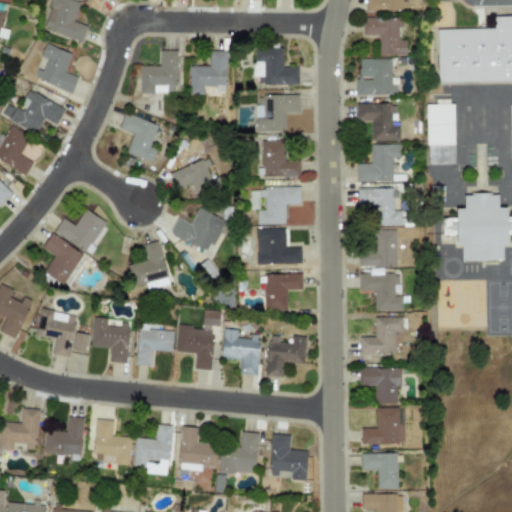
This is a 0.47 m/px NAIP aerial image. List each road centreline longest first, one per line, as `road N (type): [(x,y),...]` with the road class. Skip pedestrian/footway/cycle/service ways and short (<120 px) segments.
road 1 (residential): [(335,0),(325,66),(331,511)]
road 2 (residential): [(331,25),(123,20),(100,96),(68,161),(0,244)]
road 3 (residential): [(0,364),(54,385),(330,411)]
